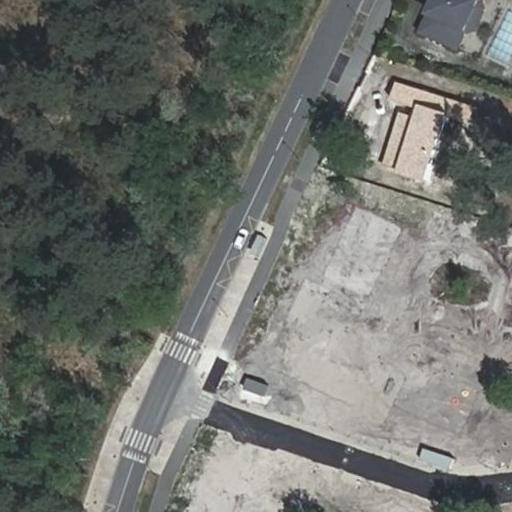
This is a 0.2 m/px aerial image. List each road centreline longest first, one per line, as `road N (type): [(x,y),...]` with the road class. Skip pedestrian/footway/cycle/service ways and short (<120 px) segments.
road 1 (secondary): [(346,0),(164,390)]
road 2 (residential): [(164,390),(441,488),(511,485)]
road 3 (secondary): [(164,390),(117,511)]
